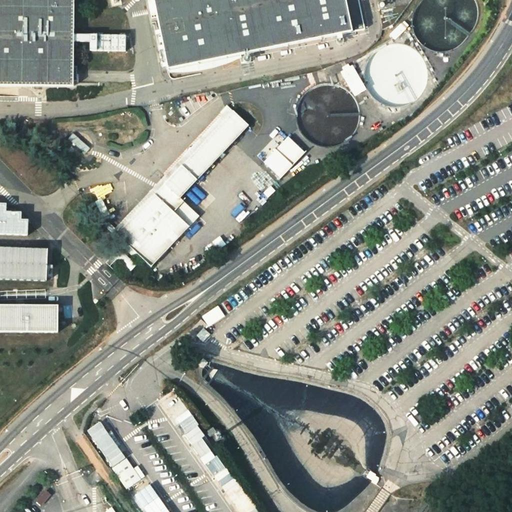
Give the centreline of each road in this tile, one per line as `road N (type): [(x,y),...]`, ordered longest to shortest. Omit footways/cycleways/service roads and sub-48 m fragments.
road 1 (primary): [(511,28),(468,90),(423,129),(232,269)]
road 2 (primary): [(135,352),(232,269)]
road 3 (track): [(131,511),(62,413)]
